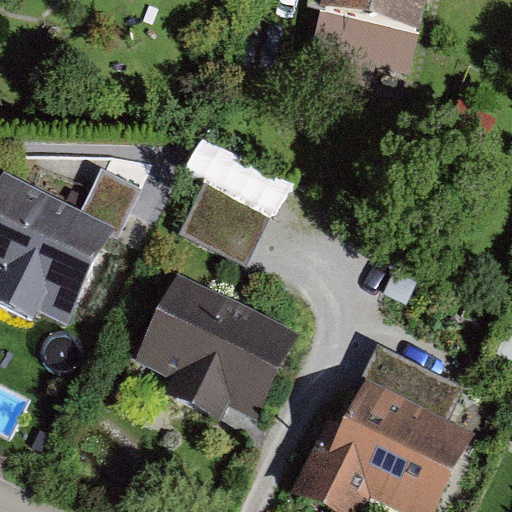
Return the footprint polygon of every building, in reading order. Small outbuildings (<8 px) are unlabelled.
[(413,75),(429,0),(310,0),(308,11),(321,13),(308,76),(368,89),(373,67),(413,75)] [(459,107),(441,140),(474,158),(492,125),(459,107)] [(144,194),(103,174),(85,211),(126,230),(144,194)] [(0,308),(34,325),(39,314),(72,329),(118,231),(0,175),(0,308)] [(209,186),(183,238),(246,269),(272,218),(209,186)] [(398,276),(387,297),(407,308),(418,287),(398,276)] [(177,281),(137,367),(173,384),(165,400),(220,427),(228,410),(258,424),(299,338),(177,281)] [(511,324),(497,358),(511,364),(511,324)] [(379,352),(365,380),(450,422),(464,395),(379,352)] [(400,511),(438,511),(478,437),(450,422),(365,380),(359,375),(296,496),(325,511),(362,511),(370,497),(400,511)]
